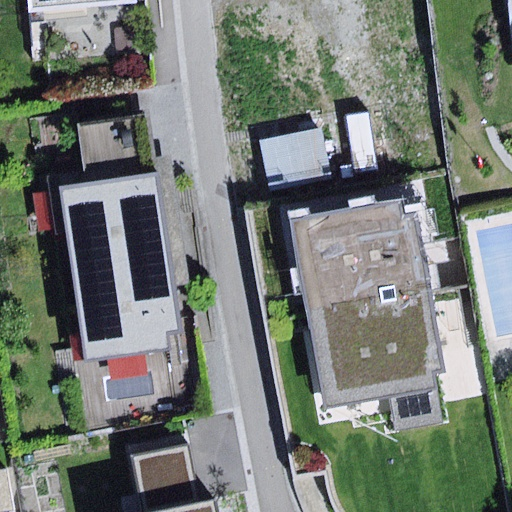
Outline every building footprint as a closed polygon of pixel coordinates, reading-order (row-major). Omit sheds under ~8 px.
[(30,0),(32,12),(138,2),(137,0),(30,0)] [(78,126),(85,183),(153,174),(146,118),(78,126)] [(269,183),(335,174),(328,121),(262,130),(269,183)] [(85,183),(60,186),(84,365),(168,353),(165,332),(183,329),(162,173),(153,174),(85,183)] [(402,203),(292,221),(309,316),(431,294),(417,213),(404,215),(402,203)] [(431,294),(309,316),(326,409),(389,398),(436,389),(432,371),(444,368),(431,294)] [(436,389),(389,398),(396,433),(443,423),(436,389)] [(215,511),(214,504),(198,507),(185,448),(135,458),(146,511),(215,511)] [(7,470),(0,471),(0,511),(7,511),(14,511),(7,470)]
